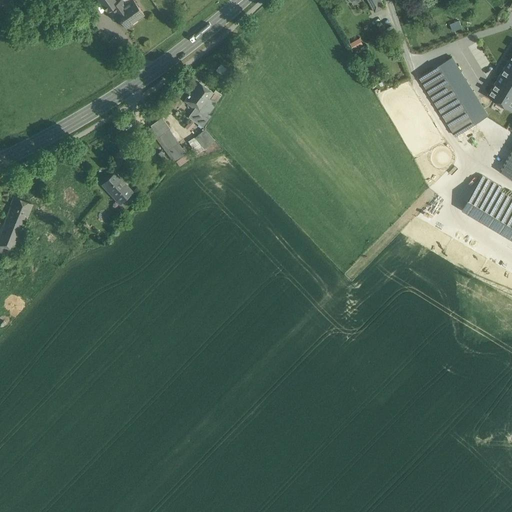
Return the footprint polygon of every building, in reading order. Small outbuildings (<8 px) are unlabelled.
[(115,0),(99,0),(107,10),(117,3),(117,2),(115,0)] [(133,0),(130,0),(120,8),(117,3),(107,10),(112,16),(116,13),(126,27),(144,14),(133,0)] [(381,0),(368,0),(375,12),(384,7),(381,0)] [(506,19),(509,14),(502,10),(499,15),(506,19)] [(359,39),(351,43),(354,50),(362,45),(359,39)] [(238,56),(233,63),(237,66),(242,59),(238,56)] [(489,115),(452,57),(420,77),(456,136),(489,115)] [(511,61),(509,60),(489,94),(489,95),(489,94),(511,108),(511,61)] [(385,80),(391,78),(388,72),(382,75),(385,80)] [(391,78),(385,80),(384,81),(387,89),(396,85),(392,77),(391,78)] [(214,93),(199,82),(190,94),(189,93),(187,95),(188,96),(184,101),(195,109),(200,113),(200,112),(206,117),(216,103),(210,99),(214,93)] [(210,99),(216,103),(220,97),(214,93),(210,99)] [(206,117),(200,112),(200,113),(195,109),(189,117),(202,127),(208,119),(206,117)] [(170,128),(162,117),(156,121),(164,132),(170,128)] [(164,132),(156,121),(150,125),(151,126),(158,136),(164,132)] [(158,136),(151,126),(146,130),(153,140),(158,136)] [(164,132),(158,136),(176,161),(187,153),(170,128),(164,132)] [(215,140),(205,129),(195,138),(204,149),(215,140)] [(146,130),(140,134),(147,144),(153,140),(146,130)] [(511,150),(500,170),(511,176),(511,150)] [(132,191),(115,172),(102,184),(120,203),(132,191)] [(511,196),(500,189),(502,186),(483,175),(463,209),(511,238),(511,196)] [(511,186),(504,182),(502,186),(500,189),(511,196),(511,186)] [(14,196),(9,207),(10,207),(3,224),(0,232),(0,253),(11,258),(13,253),(21,256),(27,241),(19,238),(24,226),(33,204),(14,196)]
